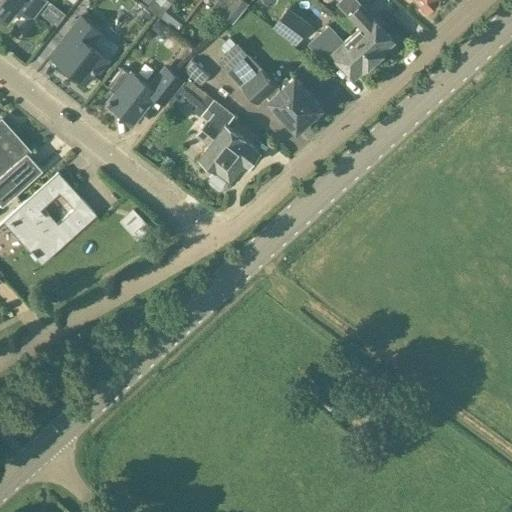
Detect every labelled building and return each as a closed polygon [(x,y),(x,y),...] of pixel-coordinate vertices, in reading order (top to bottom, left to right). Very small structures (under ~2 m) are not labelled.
[(43,0),(0,0),(0,16),(6,21),(16,8),(30,18),(43,0)] [(153,0),(148,6),(178,31),(185,22),(168,7),(174,0),(153,0)] [(219,0),(213,7),(233,23),(248,4),(242,0),(219,0)] [(396,42),(372,16),(358,0),(338,0),(336,2),(359,28),(352,34),(376,60),(396,42)] [(437,0),(416,0),(427,10),(430,8),(432,9),(437,4),(437,1),(437,0)] [(272,27),(297,46),(312,25),(288,6),(272,27)] [(86,84),(107,57),(93,46),(103,33),(82,16),(59,45),(70,54),(61,65),(86,84)] [(352,34),(345,41),(333,28),(321,39),(357,78),(376,60),(352,34)] [(278,86),(262,68),(238,41),(219,58),(228,70),(242,86),(243,86),(259,103),(267,96),(271,100),(279,109),(274,114),(282,123),(287,118),(298,130),(323,107),(296,77),(282,90),(278,86)] [(184,68),(202,85),(210,76),(192,60),(184,68)] [(132,73),(131,74),(123,67),(108,86),(116,93),(109,102),(135,122),(154,98),(165,107),(185,81),(183,79),(187,75),(177,68),(175,71),(165,64),(149,86),(132,73)] [(234,115),(213,99),(188,80),(183,87),(201,101),(196,108),(203,113),(202,114),(209,119),(197,134),(210,144),(200,157),(217,170),(210,178),(224,189),(230,180),(231,181),(245,163),(249,166),(260,152),(245,140),(245,139),(227,124),(234,115)] [(21,147),(23,145),(0,120),(0,204),(1,205),(41,169),(21,147)] [(28,251),(27,252),(32,258),(34,257),(41,264),(94,215),(56,173),(2,223),(28,251)] [(135,206),(121,219),(140,239),(154,225),(135,206)] [(352,409),(378,430),(397,406),(371,385),(352,409)]
